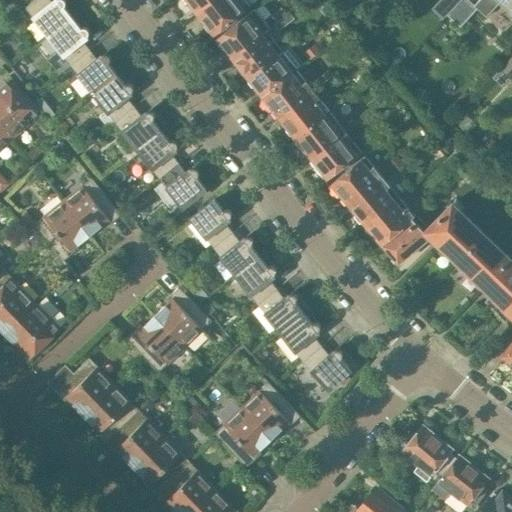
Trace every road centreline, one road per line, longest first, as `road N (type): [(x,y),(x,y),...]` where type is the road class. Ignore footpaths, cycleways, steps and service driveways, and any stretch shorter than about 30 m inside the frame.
road 1 (residential): [(418,362),(127,0)]
road 2 (residential): [(303,511),(418,362)]
road 3 (residential): [(113,511),(0,397)]
